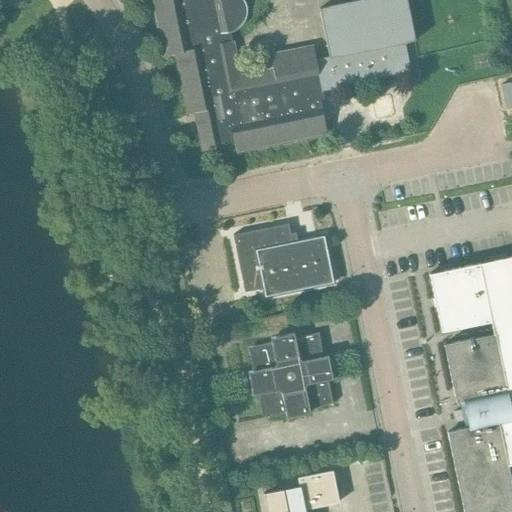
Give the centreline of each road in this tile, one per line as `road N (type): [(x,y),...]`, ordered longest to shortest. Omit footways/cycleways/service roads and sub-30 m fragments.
road 1 (residential): [(343,170),(204,200),(177,197),(138,80),(96,0)]
road 2 (residential): [(418,511),(343,170)]
road 3 (residential): [(469,120),(474,145),(343,170)]
